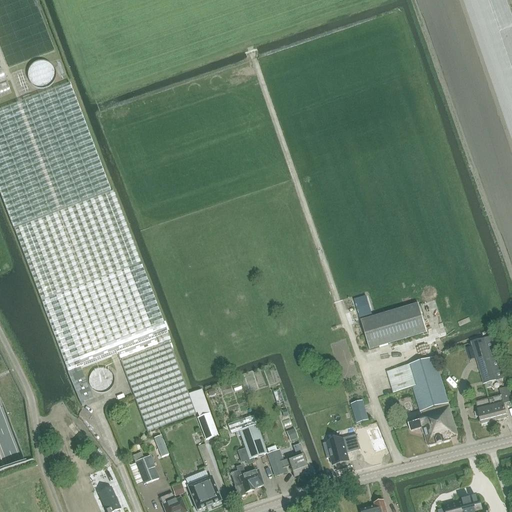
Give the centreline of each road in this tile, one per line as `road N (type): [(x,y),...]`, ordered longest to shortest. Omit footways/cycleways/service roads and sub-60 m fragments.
road 1 (tertiary): [(254,511),(511,440)]
road 2 (track): [(295,178),(248,41)]
